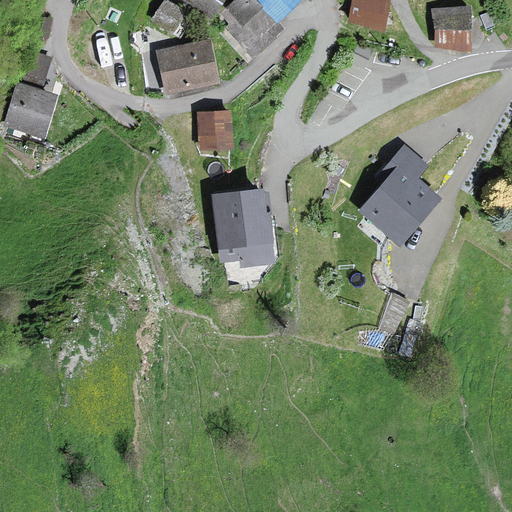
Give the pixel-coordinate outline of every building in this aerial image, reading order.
[(218,0),(184,0),(207,16),(218,0)] [(275,22),(296,0),(236,0),(223,14),(234,23),(223,34),(238,49),(247,58),(278,26),(275,22)] [(381,26),(387,2),(378,0),(352,0),(348,18),(381,26)] [(170,29),(181,10),(165,1),(154,20),(170,29)] [(468,45),(467,8),(436,9),(436,46),(468,45)] [(213,81),(206,43),(158,52),(165,90),(213,81)] [(373,50),(358,43),(354,51),(369,58),(373,50)] [(49,57),(36,53),(26,87),(18,85),(6,124),(41,134),(52,96),(39,92),(49,57)] [(228,148),(226,112),(200,113),(201,149),(228,148)] [(424,164),(403,147),(382,172),(389,178),(362,209),(397,239),(433,196),(412,179),(424,164)] [(258,189),(212,195),(221,260),(241,257),(242,265),(269,261),(258,189)]
